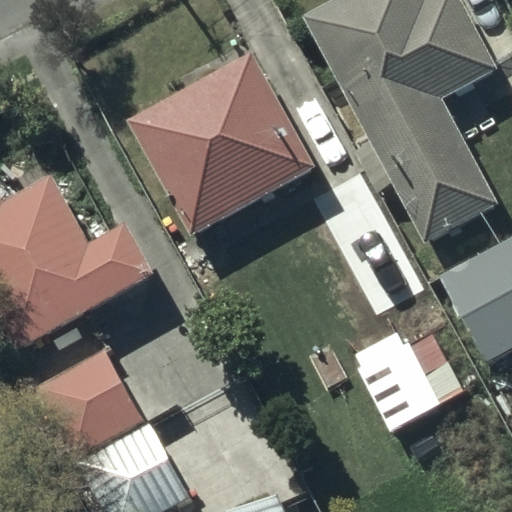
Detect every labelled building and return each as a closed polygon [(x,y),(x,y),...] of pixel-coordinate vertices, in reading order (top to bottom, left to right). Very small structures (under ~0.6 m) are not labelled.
[(424,0),(353,0),(307,25),(431,256),(505,216),(448,110),(503,81),(459,0),(453,0),(431,12),(424,0)] [(184,106),(134,133),(196,248),(321,177),(257,64),(203,95),(199,89),(181,100),(184,106)] [(0,201),(0,323),(22,363),(157,287),(128,236),(95,254),(57,186),(7,214),(0,201)] [(511,359),(511,246),(442,285),(488,372),(511,359)] [(412,261),(362,287),(383,327),(432,301),(412,261)] [(75,466),(144,431),(105,353),(36,388),(75,466)] [(144,431),(75,466),(98,511),(182,511),(189,508),(149,428),(144,431)] [(286,511),(283,503),(261,511),(286,511)]
